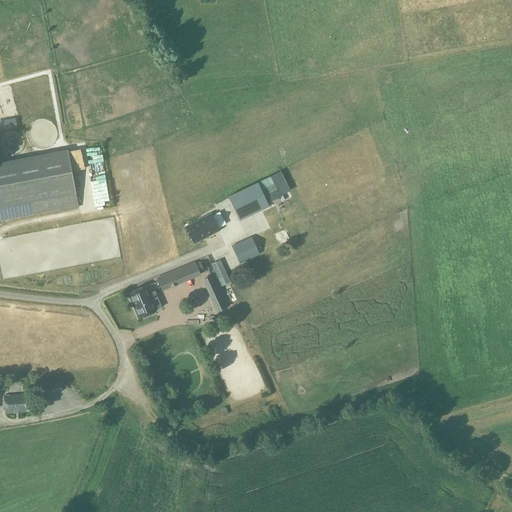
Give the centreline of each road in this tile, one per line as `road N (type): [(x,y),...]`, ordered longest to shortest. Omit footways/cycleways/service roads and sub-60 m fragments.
road 1 (track): [(127,368),(167,431),(203,448),(394,386),(413,395),(431,420)]
road 2 (unclassified): [(0,295),(89,304),(127,368)]
